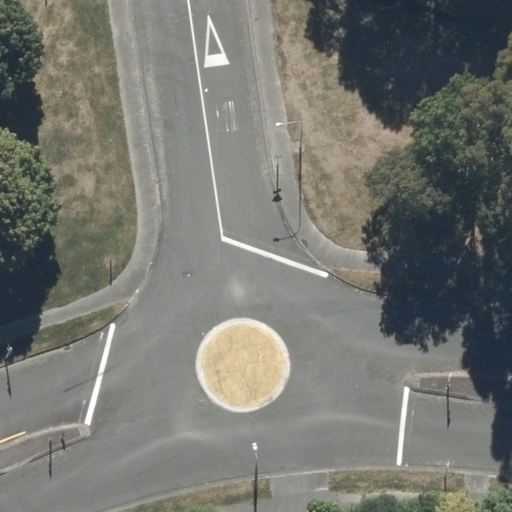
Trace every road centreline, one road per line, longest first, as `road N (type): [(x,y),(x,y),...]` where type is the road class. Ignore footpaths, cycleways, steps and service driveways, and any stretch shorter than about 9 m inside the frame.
road 1 (residential): [(228,289),(189,0)]
road 2 (residential): [(324,368),(312,411),(297,428),(257,447),(234,448),(193,431),(167,394)]
road 3 (residential): [(324,368),(511,392)]
road 4 (residential): [(0,458),(167,394)]
road 5 (residential): [(228,289),(252,288),(295,306),(311,323),(324,368)]
road 6 (residential): [(167,394),(165,349),(173,328),(206,296),(228,289)]
